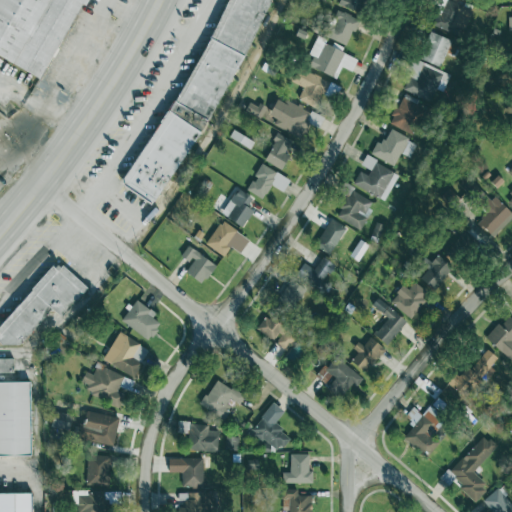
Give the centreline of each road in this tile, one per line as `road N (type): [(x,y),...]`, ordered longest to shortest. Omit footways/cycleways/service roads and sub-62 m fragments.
road 1 (residential): [(404,0),(289,220),(171,382),(143,438),(143,511)]
road 2 (residential): [(41,183),(434,511)]
road 3 (residential): [(511,265),(456,317),(356,442),(348,511)]
road 4 (primary): [(160,0),(108,92),(41,183)]
